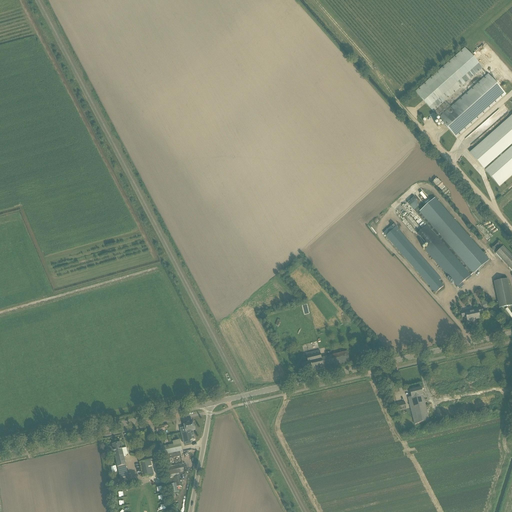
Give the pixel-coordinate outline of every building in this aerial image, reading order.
[(464,48),(414,91),(432,113),(434,111),(439,117),(451,107),(446,101),(482,70),(464,48)] [(511,114),(470,151),(470,155),(484,172),(498,188),(511,175),(511,114)] [(442,190),(446,186),(437,179),(434,183),(442,190)] [(414,211),(427,226),(418,234),(429,246),(425,250),(457,287),(460,290),(464,286),(462,283),(470,276),(473,274),(474,274),(489,261),(435,198),(420,211),(417,208),(414,211)] [(394,229),(386,236),(436,293),(443,286),(443,285),(419,258),(421,256),(413,247),(411,249),(394,229)] [(493,252),(500,245),(498,243),(491,250),(493,252)] [(511,271),(511,256),(503,247),(496,254),(511,271)] [(511,305),(511,301),(507,280),(494,282),(499,308),(511,305)] [(479,315),(483,314),(482,308),(477,309),(461,312),(462,318),(466,317),(467,322),(480,319),(479,315)] [(350,363),(347,352),(321,358),(320,351),(309,354),(308,351),(305,352),(306,354),(308,362),(302,364),(304,372),(316,369),(317,371),(324,369),(350,363)] [(463,382),(435,387),(436,396),(464,390),(463,382)] [(409,390),(411,397),(408,398),(415,425),(429,421),(421,387),(409,390)] [(495,393),(439,404),(441,413),(455,410),(456,415),(498,406),(495,393)] [(406,409),(405,402),(397,404),(399,411),(406,409)] [(181,430),(182,433),(185,432),(188,441),(195,440),(193,431),(195,430),(193,422),(184,425),(185,429),(181,430)] [(173,441),(173,445),(163,447),(162,444),(159,444),(161,450),(163,449),(169,477),(184,474),(183,472),(184,472),(182,461),(180,452),(184,451),(181,439),(173,441)] [(120,479),(128,477),(120,443),(112,445),(110,447),(111,452),(114,452),(120,479)] [(195,460),(196,451),(189,450),(187,459),(195,460)] [(150,460),(139,463),(142,478),(154,475),(150,460)] [(179,476),(174,477),(169,479),(171,489),(181,487),(180,480),(179,477),(179,476)]
